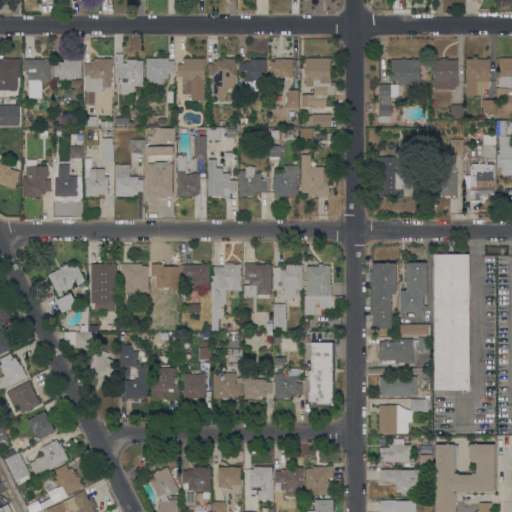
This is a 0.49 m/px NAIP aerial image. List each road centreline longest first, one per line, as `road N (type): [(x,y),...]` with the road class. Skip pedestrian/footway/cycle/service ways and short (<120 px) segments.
road 1 (residential): [(511,27),(0,23)]
road 2 (residential): [(511,233),(0,230)]
road 3 (residential): [(354,511),(354,0)]
road 4 (residential): [(133,511),(0,244)]
road 5 (residential): [(354,435),(97,436)]
